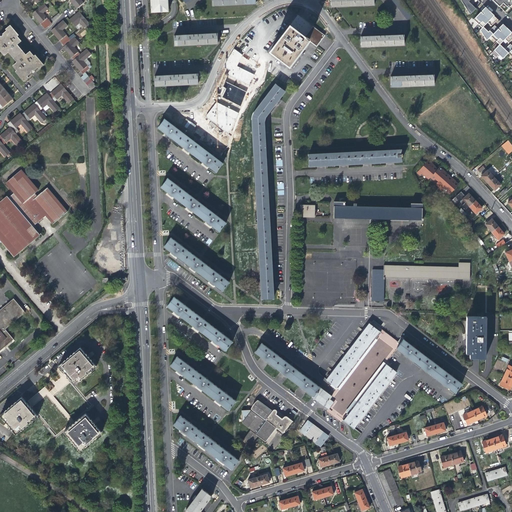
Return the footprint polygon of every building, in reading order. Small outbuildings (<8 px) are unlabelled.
[(69,0),(71,2),(76,9),(83,3),(80,0),(69,0)] [(168,11),(168,7),(167,0),(150,0),(151,7),(151,11),(160,11),(162,11),(168,11)] [(391,0),(407,21),(413,17),(399,0),(391,0)] [(460,0),(473,12),(476,9),(468,2),(470,1),(469,0),(460,0)] [(511,0),(491,0),(504,12),(511,4),(511,0)] [(48,9),(44,3),(32,14),(36,19),(45,29),(51,24),(43,13),(48,9)] [(272,36),(291,50),(312,24),(291,9),(272,36)] [(480,25),(483,28),(487,23),(491,27),(496,22),(498,20),(487,10),(483,15),(481,13),(473,20),(479,26),(480,25)] [(73,16),(69,20),(75,26),(80,23),(84,28),(89,24),(79,12),(73,16)] [(83,60),(86,58),(90,54),(86,49),(80,55),(73,47),(79,42),(75,37),(71,40),(62,30),(68,25),(63,20),(51,31),(56,37),(64,46),(62,47),(66,51),(73,60),(72,61),(76,66),(83,74),(85,72),(89,68),(86,65),(83,60)] [(27,76),(39,66),(40,67),(44,64),(36,54),(35,55),(31,50),(27,54),(22,48),(18,43),(22,40),(18,35),(19,34),(11,24),(7,28),(8,29),(0,35),(0,50),(4,55),(8,52),(17,62),(13,66),(17,70),(16,72),(24,81),(28,77),(27,76)] [(511,39),(511,33),(505,26),(500,31),(498,29),(496,27),(495,26),(488,33),(483,28),(482,29),(478,33),(486,41),(491,37),(496,42),(497,41),(500,44),(505,40),(509,43),(511,39)] [(216,44),(216,35),(174,36),(174,46),(184,45),(207,45),(216,44)] [(404,45),(404,36),(393,36),(370,37),(363,37),(363,47),(404,45)] [(511,46),(510,45),(505,50),(500,45),(499,45),(494,51),(503,59),(508,54),(511,57),(511,46)] [(198,84),(197,74),(156,76),(156,85),(164,85),(188,84),(198,84)] [(434,86),(433,76),(423,76),(400,77),(392,77),(392,87),(434,86)] [(267,114),(286,86),(276,79),(254,108),(252,111),(252,118),(262,294),(275,294),(266,116),(267,114)] [(56,90),(48,96),(53,103),(61,97),(68,105),(73,100),(60,85),(56,90)] [(229,133),(233,127),(246,90),(242,96),(234,93),(235,92),(231,89),(223,86),(219,96),(218,97),(218,99),(205,117),(226,131),(229,133)] [(10,96),(7,92),(6,94),(0,98),(0,102),(3,106),(11,99),(12,98),(10,96)] [(59,109),(53,103),(48,96),(46,94),(42,97),(33,105),(39,111),(47,105),(54,113),(59,109)] [(27,110),(21,115),(26,122),(34,116),(41,124),(46,120),(39,111),(33,105),(27,110)] [(32,129),(26,122),(21,115),(19,114),(15,118),(7,125),(10,128),(15,135),(19,132),(16,129),(21,125),(27,133),(32,129)] [(22,143),(15,135),(10,128),(4,133),(0,136),(0,142),(3,145),(10,139),(17,147),(22,143)] [(177,140),(173,140),(171,140),(171,135),(160,135),(160,139),(160,148),(161,158),(164,158),(164,162),(164,171),(180,171),(180,166),(178,166),(177,166),(177,162),(177,160),(177,158),(174,158),(173,153),(172,153),(172,149),(173,149),(177,149),(177,140)] [(508,154),(511,151),(511,145),(508,140),(501,146),(508,154)] [(9,154),(3,145),(0,142),(0,152),(5,158),(9,154)] [(400,150),(308,155),(308,167),(401,162),(401,157),(402,157),(402,154),(400,154),(400,150)] [(440,192),(443,189),(444,188),(447,190),(446,192),(447,192),(453,187),(456,184),(453,181),(446,175),(438,168),(436,170),(433,167),(427,161),(416,173),(419,176),(420,174),(421,173),(424,176),(427,180),(430,177),(433,180),(434,179),(437,181),(436,183),(433,186),(440,192)] [(0,202),(0,226),(19,230),(36,234),(31,228),(44,217),(51,226),(67,213),(47,189),(37,197),(34,194),(38,192),(21,171),(5,184),(13,194),(7,199),(5,198),(0,202)] [(484,181),(487,184),(494,178),(487,171),(481,177),(484,181)] [(180,184),(176,184),(175,184),(175,178),(163,178),(163,182),(164,191),(164,202),(167,202),(167,206),(168,214),(184,214),(184,210),(182,210),(182,209),(180,209),(180,206),(180,203),(180,201),(177,201),(177,197),(175,197),(175,193),(177,193),(181,193),(180,184)] [(500,185),(494,178),(487,184),(491,188),(494,191),(500,185)] [(458,185),(456,184),(453,187),(447,192),(449,195),(458,185)] [(462,200),(468,207),(475,201),(472,198),(468,194),(462,200)] [(478,205),(475,201),(468,207),(475,214),(482,209),(478,205)] [(410,204),(410,208),(345,207),(345,202),(333,202),(333,219),(334,219),(334,218),(421,220),(421,221),(422,221),(422,218),(421,218),(422,204),(410,204)] [(303,213),(303,216),(303,217),(310,217),(314,217),(314,206),(300,205),(300,213),(303,213)] [(485,225),(491,233),(497,227),(494,223),(491,219),(485,225)] [(13,258),(15,256),(19,230),(0,226),(0,242),(13,258)] [(500,231),(497,227),(491,233),(497,240),(504,235),(500,231)] [(38,237),(36,234),(19,230),(15,256),(38,237)] [(189,236),(184,236),(183,236),(183,230),(172,230),(172,234),(172,243),(173,254),(175,254),(175,258),(176,267),(192,266),(192,262),(190,262),(188,262),(188,258),(189,258),(189,256),(189,253),(185,253),(185,249),(184,249),(184,245),(185,245),(189,245),(189,236)] [(497,249),(501,247),(505,244),(502,241),(495,246),(497,249)] [(469,264),(458,263),(458,268),(383,266),(383,270),(372,270),(371,302),(383,302),(383,280),(384,280),(384,278),(469,280),(469,264)] [(0,350),(13,340),(5,330),(25,313),(13,299),(0,309),(0,350)] [(186,317),(182,317),(180,317),(180,312),(169,312),(169,316),(170,325),(170,335),(173,335),(173,339),(173,348),(186,347),(189,347),(189,343),(187,343),(186,343),(186,339),(186,334),(183,334),(183,330),(181,330),(181,326),(182,326),(186,326),(186,317)] [(485,317),(481,317),(481,316),(479,316),(479,317),(466,317),(466,340),(465,354),(469,354),(469,358),(474,358),(479,358),(485,358),(485,317)] [(326,380),(336,387),(338,389),(340,385),(346,378),(358,362),(364,354),(369,347),(375,339),(378,335),(380,333),(378,332),(369,324),(366,327),(359,336),(353,345),(343,357),(336,366),(329,375),(326,380)] [(396,342),(380,330),(379,331),(378,332),(380,333),(378,335),(393,346),(396,349),(399,345),(396,342)] [(410,338),(407,336),(402,343),(410,349),(411,348),(411,347),(415,342),(410,338)] [(266,344),(262,341),(257,348),(265,354),(268,350),(269,350),(271,347),(266,344)] [(420,346),(417,344),(412,350),(420,356),(421,355),(422,355),(425,350),(420,346)] [(67,369),(75,379),(76,379),(79,383),(83,379),(84,380),(96,370),(95,369),(99,366),(96,362),(97,361),(93,357),(88,351),(87,352),(83,347),(79,350),(67,360),(64,364),(67,368),(67,369)] [(173,348),(174,362),(182,362),(186,362),(186,347),(173,348)] [(275,351),(272,348),(266,355),(274,361),(275,360),(276,359),(280,354),(275,351)] [(431,354),(427,352),(422,359),(430,364),(431,363),(432,363),(435,358),(431,354)] [(287,361),(284,358),(279,365),(287,371),(287,370),(288,369),(292,364),(287,361)] [(441,362),(438,360),(433,367),(441,373),(441,372),(442,371),(446,366),(441,362)] [(188,368),(184,368),(183,368),(182,362),(174,362),(171,362),(171,366),(172,375),(172,386),(175,386),(175,390),(175,399),(178,399),(187,398),(192,398),(192,394),(189,394),(188,394),(188,390),(188,385),(185,385),(185,381),(183,381),(183,377),(185,377),(188,377),(188,368)] [(396,372),(385,364),(384,364),(344,418),(342,420),(342,421),(347,425),(349,426),(353,429),(357,424),(363,415),(370,406),(375,400),(380,394),(387,385),(394,375),(396,372)] [(297,368),(294,366),(289,372),(297,378),(298,377),(299,377),(302,372),(297,368)] [(511,367),(508,366),(503,375),(511,379),(511,367)] [(452,371),(449,368),(444,375),(452,381),(452,380),(453,379),(457,374),(452,371)] [(307,375),(304,372),(298,379),(306,385),(307,384),(308,383),(312,378),(307,375)] [(511,385),(511,383),(511,379),(503,375),(499,385),(509,390),(511,385)] [(49,391),(54,388),(49,383),(45,387),(49,391)] [(330,400),(332,397),(330,395),(320,388),(313,397),(312,398),(328,410),(330,407),(334,403),(330,400)] [(15,430),(16,429),(20,433),(24,430),(24,431),(36,421),(36,420),(40,416),(36,412),(37,412),(28,402),(24,397),(20,401),(19,400),(7,410),(8,411),(4,414),(8,419),(7,419),(11,425),(15,430)] [(448,413),(448,414),(470,406),(468,400),(466,400),(465,397),(461,398),(462,402),(453,405),(454,411),(448,413)] [(187,398),(178,399),(178,413),(183,413),(187,413),(187,398)] [(241,411),(241,423),(253,433),(250,431),(242,442),(249,447),(257,437),(264,442),(275,428),(279,431),(282,434),(292,421),(287,418),(286,417),(284,418),(282,418),(282,419),(279,417),(276,415),(277,413),(277,412),(276,411),(275,410),(274,410),(273,411),(272,412),(257,400),(254,403),(252,405),(251,407),(250,409),(252,411),(254,412),(253,413),(251,412),(250,411),(241,411)] [(482,407),(472,411),(476,421),(483,418),(486,416),(482,407)] [(471,423),(476,421),(472,411),(462,416),(466,425),(471,423)] [(222,462),(232,469),(238,460),(238,454),(234,452),(183,413),(172,425),(183,434),(205,450),(222,462)] [(72,436),(81,446),(81,445),(85,449),(89,446),(90,447),(101,437),(101,436),(105,432),(101,428),(102,427),(98,423),(94,417),(93,418),(89,414),(85,417),(84,416),(72,426),(73,427),(69,431),(73,435),(72,436)] [(299,431),(304,435),(310,426),(308,424),(306,423),(299,431)] [(443,423),(433,426),(435,434),(440,432),(445,431),(443,423)] [(313,428),(310,426),(304,435),(308,438),(315,430),(313,428)] [(431,435),(435,434),(433,426),(424,428),(426,437),(431,435)] [(268,445),(279,431),(275,428),(264,442),(268,445)] [(318,432),(315,430),(308,438),(314,442),(321,434),(318,432)] [(405,433),(396,435),(398,443),(404,442),(408,441),(405,433)] [(323,436),(321,434),(314,442),(320,447),(326,438),(323,436)] [(394,444),(398,443),(396,435),(391,437),(386,438),(389,446),(394,444)] [(497,437),(492,439),(496,449),(506,446),(502,435),(497,437)] [(485,453),(496,449),(492,439),(485,441),(482,442),(485,453)] [(456,453),(451,454),(453,465),(464,462),(461,452),(456,453)] [(337,454),(327,457),(329,465),(336,463),(339,462),(337,454)] [(443,467),(453,465),(451,454),(445,456),(440,457),(443,467)] [(325,466),(329,465),(327,457),(317,459),(320,467),(325,466)] [(412,463),(408,464),(411,475),(421,472),(418,461),(412,463)] [(301,463),(292,466),(294,474),(300,472),(304,471),(301,463)] [(401,478),(411,475),(408,464),(402,465),(398,467),(401,478)] [(289,475),(294,474),(292,466),(282,469),(284,477),(289,475)] [(507,475),(505,467),(495,470),(497,478),(503,476),(507,475)] [(397,506),(404,504),(401,497),(389,469),(383,472),(389,487),(397,506)] [(494,479),(497,478),(495,470),(485,474),(487,481),(494,479)] [(266,474),(257,477),(259,485),(264,484),(268,483),(266,474)] [(255,486),(259,485),(257,477),(247,480),(249,488),(255,486)] [(213,492),(201,483),(194,493),(185,507),(185,511),(198,511),(213,492)] [(333,495),(333,494),(332,490),(331,487),(328,487),(321,489),(324,497),(333,495)] [(314,500),(324,497),(321,489),(317,490),(312,492),(313,496),(312,496),(313,499),(314,499),(314,500)] [(354,493),(358,502),(366,499),(364,496),(362,490),(358,491),(355,493),(354,493)] [(431,492),(434,505),(442,503),(440,496),(439,490),(431,492)] [(489,502),(487,495),(484,495),(477,498),(479,505),(483,504),(483,506),(489,504),(488,503),(489,502)] [(292,498),(288,499),(290,507),(300,504),(300,503),(299,500),(298,496),(292,498)] [(470,508),(479,505),(477,498),(470,500),(467,501),(470,508)] [(281,510),(290,507),(288,499),(284,500),(279,502),(280,505),(278,506),(279,510),(281,509),(281,510)] [(361,511),(362,511),(366,509),(369,508),(367,503),(366,499),(358,502),(361,511)] [(460,511),(470,508),(467,501),(462,502),(458,504),(459,510),(460,511)] [(445,511),(444,510),(442,503),(434,505),(435,506),(432,506),(431,510),(431,511),(445,511)]
